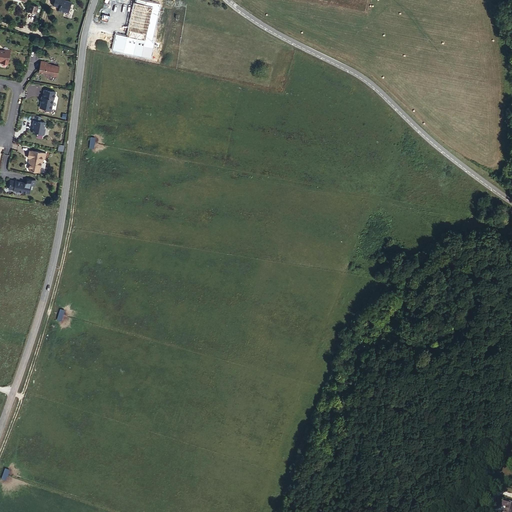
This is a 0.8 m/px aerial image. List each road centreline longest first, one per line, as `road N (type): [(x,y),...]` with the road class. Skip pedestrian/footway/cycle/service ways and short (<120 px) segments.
road 1 (secondary): [(0,430),(53,267),(95,0)]
road 2 (unclassified): [(511,201),(441,150),(366,80),(227,0)]
